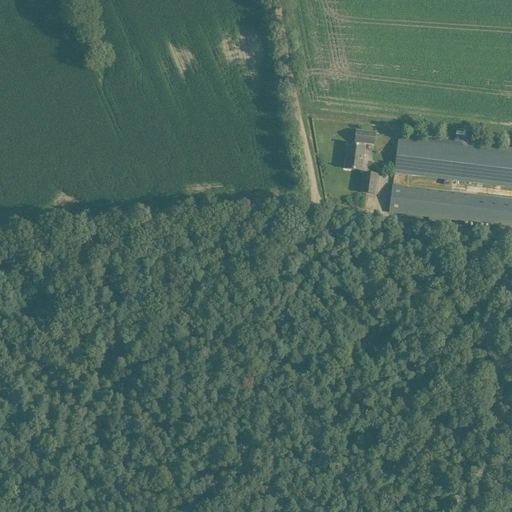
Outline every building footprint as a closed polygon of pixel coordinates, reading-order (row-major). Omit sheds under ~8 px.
[(356,131),(355,144),(375,146),(376,133),(356,131)] [(398,139),(394,174),(444,180),(444,185),(449,185),(450,180),(511,187),(511,148),(500,147),(496,146),(497,143),(489,142),(489,145),(463,142),(464,135),(456,135),(455,141),(404,136),(404,140),(398,139)] [(345,169),(355,170),(361,171),(363,156),(364,146),(348,144),(345,169)] [(361,193),(370,194),(375,195),(377,175),(363,173),(361,193)] [(389,213),(511,227),(511,200),(393,185),(389,213)]
